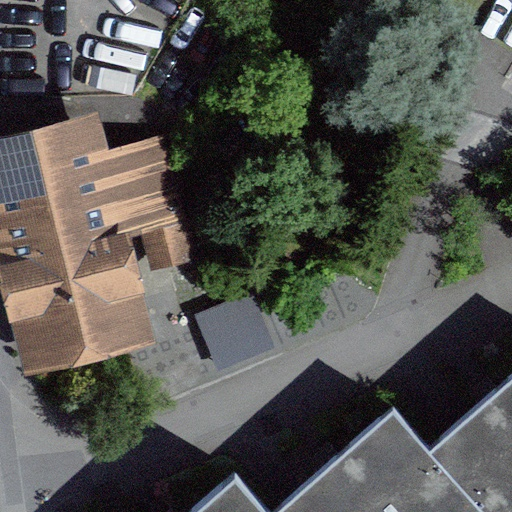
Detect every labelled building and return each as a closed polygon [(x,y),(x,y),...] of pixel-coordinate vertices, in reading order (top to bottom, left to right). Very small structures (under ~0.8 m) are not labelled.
[(79,122),(0,141),(0,177),(42,351),(130,329),(105,225),(144,215),(155,259),(187,251),(160,144),(89,161),(79,122)] [(224,359),(276,338),(256,287),(203,308),(224,359)] [(511,511),(511,373),(429,447),(482,507),(486,511),(511,511)] [(475,511),(482,507),(429,447),(393,406),(271,511),(475,511)] [(269,511),(234,472),(188,511),(269,511)]
